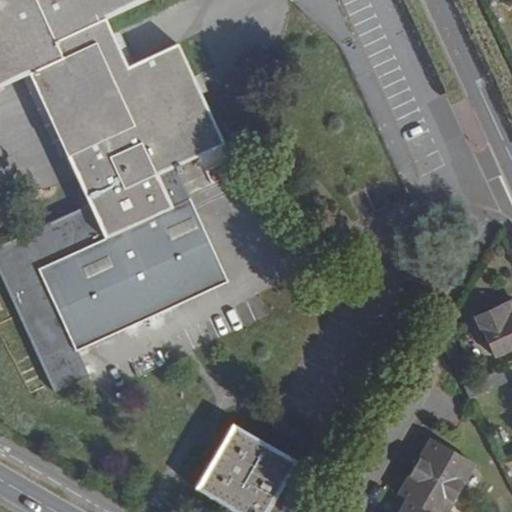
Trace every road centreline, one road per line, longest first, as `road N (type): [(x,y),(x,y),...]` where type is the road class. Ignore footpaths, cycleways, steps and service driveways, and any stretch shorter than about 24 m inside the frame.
road 1 (residential): [(439,0),(511,156)]
road 2 (residential): [(436,364),(349,511)]
